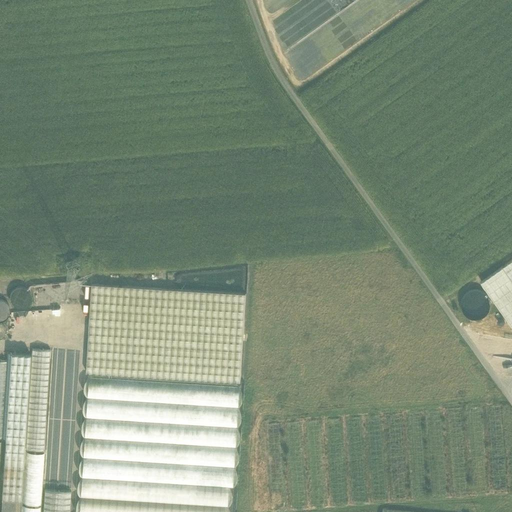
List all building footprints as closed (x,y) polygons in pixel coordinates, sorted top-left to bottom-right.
[(511,259),(481,282),(511,325),(511,259)] [(32,295),(18,284),(7,297),(21,308),(32,295)] [(245,294),(91,284),(86,372),(240,382),(245,294)] [(50,350),(32,349),(25,449),(44,451),(50,350)] [(30,355),(7,353),(7,361),(2,439),(5,439),(3,465),(23,467),(30,355)] [(240,386),(88,376),(81,477),(229,487),(233,487),(240,386)] [(503,405),(262,424),(269,511),(510,492),(503,405)] [(23,467),(3,465),(1,498),(2,498),(15,499),(21,500),(23,467)] [(229,487),(81,477),(78,511),(227,511),(229,487)] [(69,511),(71,492),(44,490),(42,511),(69,511)] [(13,511),(15,499),(2,498),(1,511),(13,511)]
